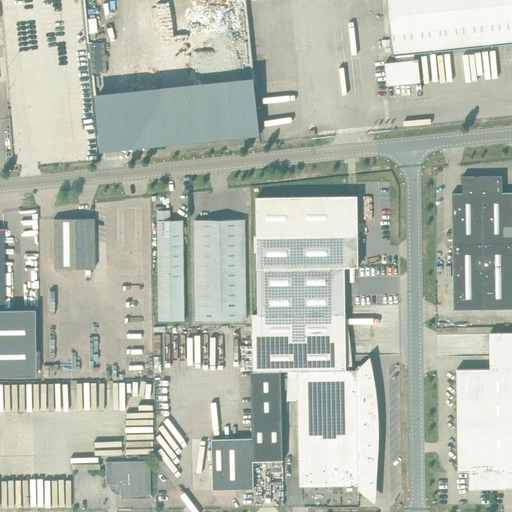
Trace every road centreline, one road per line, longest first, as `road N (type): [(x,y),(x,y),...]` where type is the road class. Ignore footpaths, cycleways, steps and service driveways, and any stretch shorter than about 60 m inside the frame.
road 1 (unclassified): [(0,189),(414,148)]
road 2 (unclassified): [(421,511),(414,148)]
road 3 (unknown): [(418,357),(392,357),(381,366),(382,511)]
road 4 (unknown): [(343,118),(511,100)]
road 5 (unknown): [(343,118),(365,84),(355,0)]
